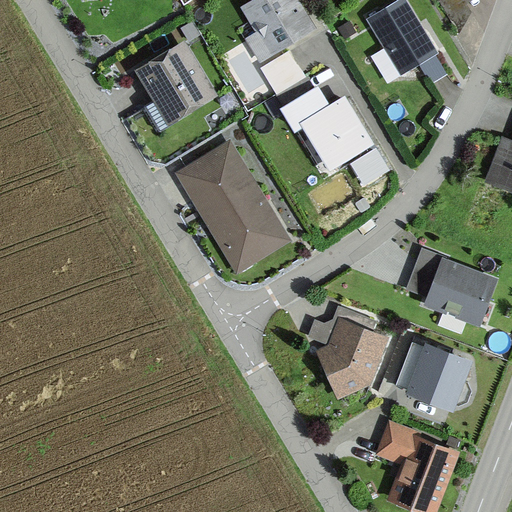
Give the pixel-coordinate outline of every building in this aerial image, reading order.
[(271,51),(308,29),(290,0),(258,0),(245,8),(271,51)] [(400,0),(368,20),(400,72),(432,53),(400,0)] [(436,0),(457,33),(468,12),(461,0),(436,0)] [(338,31),(343,39),(356,32),(351,23),(338,31)] [(161,97),(172,114),(208,93),(182,49),(140,74),(156,100),(161,97)] [(291,56),(263,73),(286,111),(314,94),(291,56)] [(350,102),(307,127),(333,173),(377,148),(350,102)] [(511,144),(506,142),(491,183),(511,191),(511,144)] [(251,258),(282,239),(227,147),(186,172),(187,173),(190,172),(191,172),(204,193),(195,198),(226,251),(237,244),(244,246),(251,258)] [(483,318),(496,279),(444,261),(431,300),(483,318)] [(366,335),(371,321),(338,309),(332,323),(340,326),(331,350),(322,353),(326,363),(323,371),(327,379),(335,383),(340,392),(363,381),(379,341),(366,335)] [(451,408),(471,361),(427,343),(407,390),(451,408)] [(392,497),(429,511),(451,455),(414,441),(416,436),(390,426),(379,452),(405,462),(392,497)]
